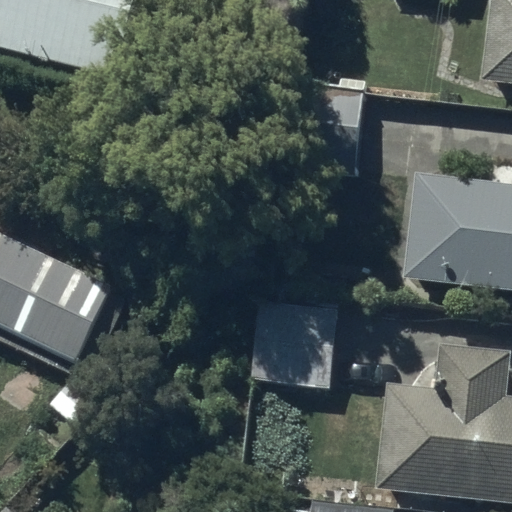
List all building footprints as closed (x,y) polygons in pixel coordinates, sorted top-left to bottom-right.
[(143,0),(0,0),(0,53),(123,84),(143,0)] [(511,0),(494,0),(487,92),(511,93),(511,0)] [(366,100),(268,92),(262,173),(360,180),(366,100)] [(511,190),(419,180),(408,287),(511,297),(511,190)] [(114,292),(0,238),(0,346),(72,380),(114,292)] [(338,392),(342,314),(258,311),(254,389),(338,392)] [(511,398),(511,357),(443,352),(439,394),(390,390),(381,499),(511,510),(511,407),(511,398)]
